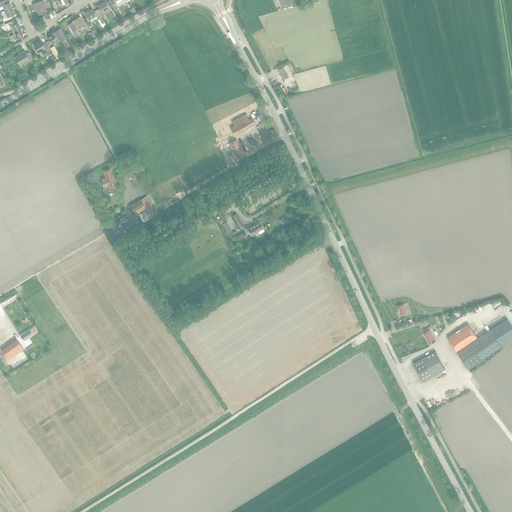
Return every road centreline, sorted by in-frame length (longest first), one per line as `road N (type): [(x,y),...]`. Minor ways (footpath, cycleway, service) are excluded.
road 1 (tertiary): [(469,511),(237,44)]
road 2 (secondary): [(0,106),(164,8)]
